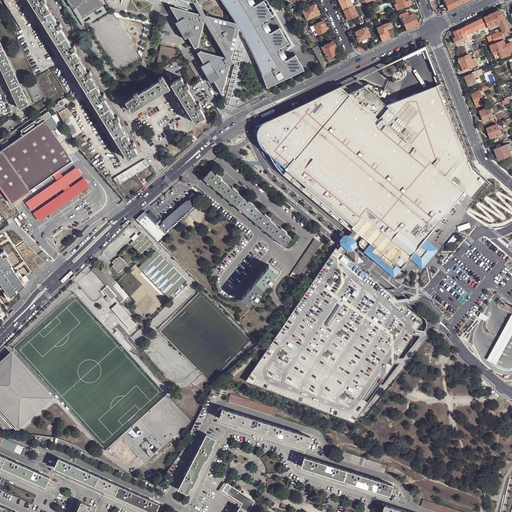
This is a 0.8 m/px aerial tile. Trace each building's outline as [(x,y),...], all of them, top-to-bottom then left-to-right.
[(3,0),(21,28),(26,25),(11,1),(12,0),(3,0)] [(29,0),(86,91),(96,85),(90,76),(92,75),(90,71),(88,72),(86,69),(77,53),(75,50),(77,49),(74,45),(72,46),(61,28),(63,27),(60,23),(58,24),(56,21),(54,17),(50,10),(46,5),(45,2),(47,1),(46,0),(29,0)] [(103,6),(99,0),(67,0),(73,9),(75,7),(83,19),(89,15),(88,14),(93,11),(94,12),(103,6)] [(185,0),(193,2),(200,14),(169,6),(178,20),(177,21),(187,38),(188,37),(194,48),(198,46),(204,21),(226,58),(200,50),(197,53),(203,64),(202,64),(212,82),(214,81),(222,95),(230,64),(230,65),(233,63),(231,59),(239,27),(245,37),(253,54),(260,70),(267,88),(304,70),(295,55),(285,61),(284,58),(286,57),(282,50),(280,51),(279,49),(288,43),(279,28),(269,33),(268,31),(270,30),(266,23),(264,24),(262,21),(272,16),(263,1),(253,6),(252,4),(254,3),(252,0),(185,0)] [(275,14),(266,0),(264,0),(263,1),(272,16),(275,14)] [(395,0),(400,9),(411,5),(409,0),(395,0)] [(449,10),(456,7),(452,0),(444,0),(449,10)] [(307,8),(302,10),(307,20),(309,19),(312,18),(320,14),(315,4),(307,8)] [(107,12),(103,6),(94,12),(93,11),(88,14),(89,15),(83,19),(75,7),(73,9),(83,27),(107,12)] [(344,9),(343,10),(348,20),(357,16),(352,6),(344,9)] [(373,8),(369,9),(372,15),(373,19),(374,21),(377,19),(373,8)] [(499,10),(485,17),(488,25),(489,26),(489,28),(490,27),(500,23),(501,25),(502,28),(503,30),(504,33),(510,30),(503,12),(499,10)] [(407,30),(418,24),(414,13),(408,15),(407,11),(400,14),(401,17),(402,18),(407,30)] [(488,25),(485,17),(464,27),(467,35),(470,33),(488,25)] [(175,22),(185,39),(187,38),(177,21),(175,22)] [(318,34),(327,30),(325,26),(326,25),(324,21),(314,26),(316,31),(318,34)] [(396,35),(391,23),(390,22),(389,22),(377,28),(382,41),(396,35)] [(366,38),(370,36),(366,26),(355,32),(358,37),(356,37),(358,41),(361,40),(366,38)] [(458,46),(466,42),(465,40),(468,38),(468,37),(467,35),(464,27),(458,29),(454,32),(456,36),(454,37),(455,38),(454,39),(458,46)] [(504,39),(505,39),(501,31),(497,33),(492,35),(495,43),(504,39)] [(490,44),(495,43),(492,35),(487,37),(490,44)] [(490,45),(493,52),(499,50),(501,57),(511,53),(509,49),(511,48),(511,42),(510,42),(506,44),(504,39),(495,43),(490,44),(490,45)] [(324,51),(329,62),(339,57),(334,47),(336,46),(333,41),(322,47),(324,51)] [(28,104),(0,42),(0,66),(7,80),(13,94),(19,108),(28,104)] [(320,44),(316,47),(320,53),(324,51),(322,47),(320,44)] [(175,57),(177,50),(161,46),(156,69),(163,65),(164,58),(171,60),(175,57)] [(319,62),(323,60),(320,53),(316,47),(312,48),(319,62)] [(493,52),(495,58),(496,59),(501,57),(499,50),(493,52)] [(471,60),(469,54),(459,59),(461,63),(463,70),(471,66),(474,65),(471,60)] [(200,65),(210,83),(212,82),(202,64),(200,65)] [(475,71),(470,73),(471,74),(473,73),(475,77),(483,74),(483,73),(484,72),(482,68),(479,69),(475,71)] [(475,77),(473,73),(471,74),(465,77),(469,86),(477,83),(475,77)] [(158,78),(160,80),(156,82),(142,90),(141,91),(138,93),(137,91),(133,93),(134,95),(125,101),(131,112),(170,87),(164,77),(163,77),(162,75),(158,78)] [(181,77),(171,83),(195,123),(205,116),(202,110),(199,107),(201,105),(199,102),(197,103),(189,90),(187,87),(189,86),(187,82),(185,83),(181,77)] [(96,85),(86,91),(128,159),(138,153),(134,146),(136,145),(134,141),(132,142),(130,139),(122,126),(118,120),(120,119),(118,115),(116,116),(104,98),(106,97),(104,93),(102,94),(100,92),(96,85)] [(472,199),(486,183),(470,170),(436,86),(386,105),(364,86),(348,94),(340,86),(269,120),(262,126),(259,132),(260,140),(266,149),(307,184),(345,217),(354,224),(351,227),(354,229),(360,234),(363,237),(370,243),(399,267),(400,269),(405,263),(409,259),(409,258),(418,248),(426,239),(465,192),(472,199)] [(484,101),(480,91),(472,94),(476,104),(484,101)] [(65,104),(62,99),(57,102),(58,103),(54,106),(56,110),(64,105),(65,104)] [(65,108),(64,105),(56,110),(54,111),(56,113),(56,114),(58,113),(65,108)] [(82,132),(67,107),(65,108),(58,113),(62,119),(73,137),(82,132)] [(492,115),(489,107),(480,111),(484,121),(493,118),(492,115)] [(48,111),(21,130),(24,134),(0,150),(0,185),(12,203),(53,174),(60,169),(73,161),(70,157),(52,130),(57,125),(56,122),(48,111)] [(501,134),(497,124),(487,128),(491,138),(494,137),(497,136),(501,135),(501,134)] [(510,151),(507,144),(495,149),(499,160),(511,155),(510,151)] [(146,167),(142,161),(117,176),(121,182),(146,167)] [(60,169),(53,174),(54,175),(55,178),(57,180),(26,202),(32,210),(63,189),(65,191),(33,212),(40,221),(71,200),(91,186),(85,177),(71,187),(70,186),(70,184),(83,175),(77,167),(64,176),(62,173),(61,170),(60,169)] [(221,179),(220,178),(221,177),(218,174),(217,175),(215,174),(210,170),(203,178),(252,219),(284,245),(292,237),(287,232),(285,232),(286,230),(283,228),(282,228),(280,227),(271,219),(269,218),(270,217),(266,214),(266,215),(264,214),(254,206),(253,205),(254,204),(250,201),(249,202),(248,201),(238,193),(237,191),(238,190),(234,187),(233,188),(232,187),(221,179)] [(307,184),(305,187),(343,219),(345,217),(307,184)] [(144,212),(137,218),(144,225),(143,226),(158,241),(203,202),(194,193),(164,220),(163,221),(161,219),(156,224),(144,212)] [(462,217),(452,230),(456,234),(466,220),(462,217)] [(360,234),(354,229),(350,234),(349,235),(348,234),(343,234),(341,237),(339,239),(340,244),(348,251),(353,250),(355,248),(357,246),(356,241),(355,240),(356,238),(360,234)] [(157,248),(141,233),(131,243),(144,256),(148,252),(151,255),(139,267),(169,297),(187,280),(156,250),(153,253),(150,250),(152,248),(154,250),(157,248)] [(360,246),(364,250),(370,243),(363,237),(362,238),(359,241),(359,244),(360,246)] [(322,243),(315,239),(293,271),(297,274),(300,276),(322,243)] [(434,245),(426,239),(418,248),(409,258),(417,265),(422,269),(430,259),(438,249),(434,245)] [(399,267),(370,243),(364,250),(393,274),(399,267)] [(335,247),(245,381),(354,422),(423,321),(342,253),(335,247)] [(2,251),(0,253),(0,282),(10,297),(17,292),(15,289),(17,289),(19,291),(29,280),(25,275),(20,279),(11,265),(12,265),(2,251)] [(126,264),(118,256),(115,259),(116,260),(113,263),(110,266),(117,272),(126,264)] [(92,270),(123,306),(127,302),(129,301),(109,276),(105,272),(99,263),(96,265),(94,268),(92,270)] [(278,271),(269,264),(267,267),(268,268),(264,271),(261,274),(262,275),(259,278),(258,278),(252,284),(253,284),(251,288),(250,287),(247,291),(248,291),(245,295),(244,294),(241,297),(250,305),(254,300),(255,299),(256,297),(258,295),(260,292),(265,286),(268,283),(270,281),(272,278),(272,277),(274,276),(278,271)] [(130,329),(137,324),(118,303),(112,308),(130,329)] [(478,311),(477,314),(480,316),(479,317),(484,319),(487,321),(489,316),(486,315),(482,312),(481,313),(478,311)] [(495,344),(487,359),(495,364),(504,349),(511,334),(511,314),(504,329),(495,344)] [(0,402),(19,424),(27,416),(32,412),(51,395),(50,394),(49,395),(14,354),(14,353),(0,365),(0,402)] [(272,415),(274,408),(231,394),(229,401),(272,415)] [(29,418),(27,416),(19,424),(0,402),(0,410),(16,429),(15,429),(16,430),(29,418)] [(223,408),(219,418),(243,425),(270,434),(288,440),(308,446),(311,437),(223,408)] [(179,489),(188,494),(194,482),(195,483),(198,478),(196,477),(208,455),(209,456),(211,451),(210,450),(216,438),(207,434),(179,489)] [(0,436),(0,443),(22,454),(25,447),(0,436)] [(384,472),(386,465),(343,451),(341,458),(384,472)] [(0,454),(0,465),(6,468),(28,478),(47,486),(51,477),(0,454)] [(305,457),(302,466),(326,474),(351,481),(371,488),(390,494),(393,484),(305,457)] [(60,458),(56,467),(76,476),(95,485),(116,495),(135,503),(154,511),(156,511),(160,504),(60,458)] [(220,492),(239,504),(234,511),(237,511),(241,507),(243,503),(223,491),(228,484),(226,482),(220,492)] [(244,494),(228,484),(223,491),(243,503),(241,507),(249,511),(256,502),(256,501),(257,499),(245,492),(244,494)] [(465,511),(424,499),(422,506),(441,511),(465,511)] [(89,511),(92,506),(83,501),(78,511),(89,511)]
